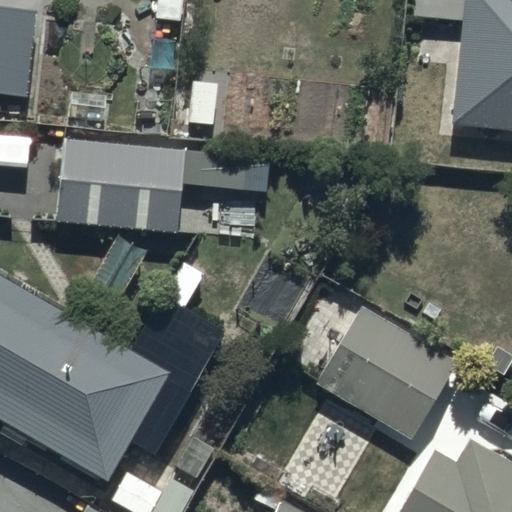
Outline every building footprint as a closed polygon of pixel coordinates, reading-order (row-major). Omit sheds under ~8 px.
[(35,0),(0,0),(0,84),(28,87),(35,0)] [(511,0),(462,0),(454,119),(511,123),(511,0)] [(186,148),(61,140),(58,223),(180,232),(186,148)] [(0,408),(104,469),(167,362),(0,264),(0,408)] [(365,296),(317,378),(410,433),(458,351),(365,296)] [(434,438),(391,511),(511,511),(511,449),(471,427),(457,451),(434,438)] [(322,511),(286,491),(273,511),(322,511)] [(107,511),(86,500),(79,511),(107,511)]
